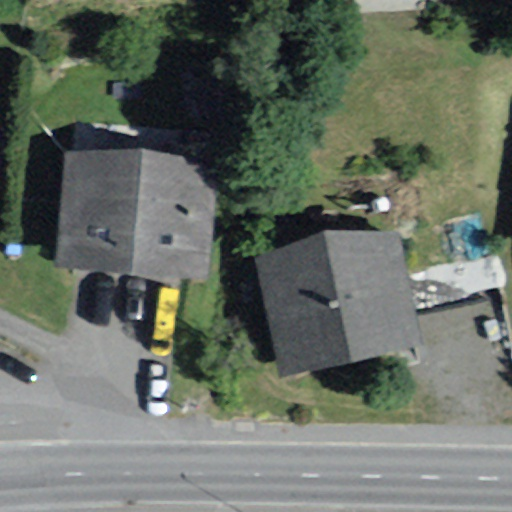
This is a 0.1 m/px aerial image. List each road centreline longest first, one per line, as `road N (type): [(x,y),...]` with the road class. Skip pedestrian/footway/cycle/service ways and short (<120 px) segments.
road 1 (secondary): [(511,478),(205,471),(0,482)]
road 2 (unknown): [(0,319),(47,343),(84,380),(142,475)]
